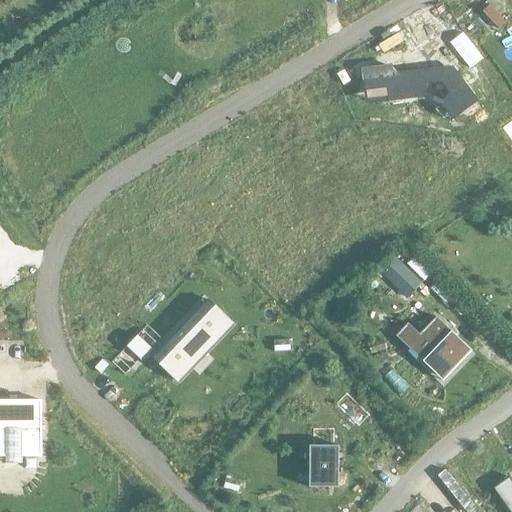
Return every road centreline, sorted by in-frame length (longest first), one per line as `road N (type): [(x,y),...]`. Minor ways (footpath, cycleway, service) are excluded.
road 1 (residential): [(414,0),(89,196),(65,225),(50,267),(46,325),(62,360),(81,393),(201,511)]
road 2 (residential): [(511,401),(460,437),(383,511)]
